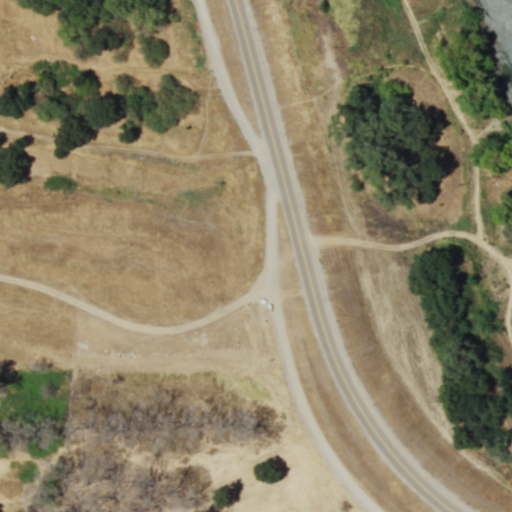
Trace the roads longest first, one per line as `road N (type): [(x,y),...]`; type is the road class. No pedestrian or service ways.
road 1 (residential): [(452,511),(377,430),(344,375),(235,0)]
road 2 (track): [(197,0),(225,91),(267,166)]
